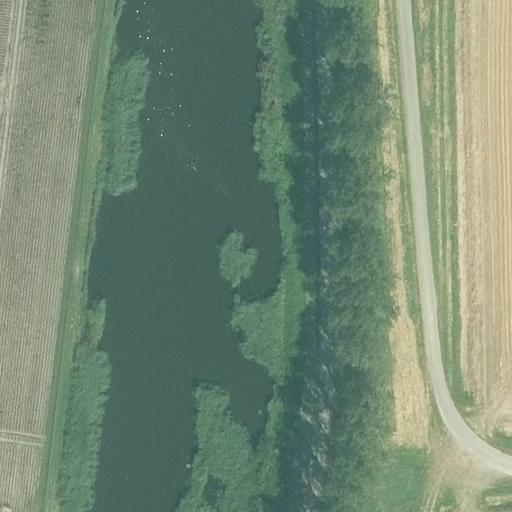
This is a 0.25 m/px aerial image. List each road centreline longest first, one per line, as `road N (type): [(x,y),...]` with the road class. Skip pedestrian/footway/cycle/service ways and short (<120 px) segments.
road 1 (unclassified): [(305,511),(327,326),(322,0)]
road 2 (unclassified): [(511,466),(491,461),(453,425),(436,374),(402,0)]
